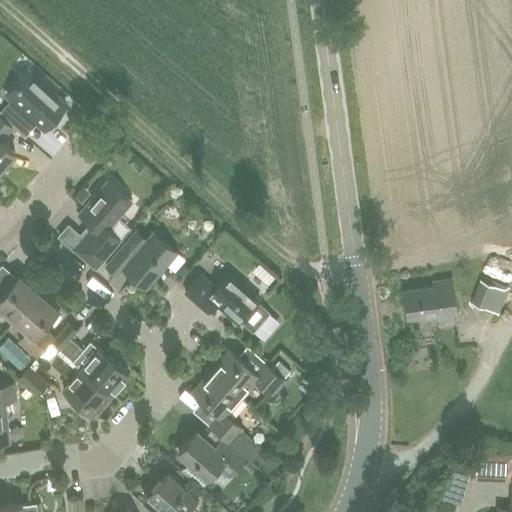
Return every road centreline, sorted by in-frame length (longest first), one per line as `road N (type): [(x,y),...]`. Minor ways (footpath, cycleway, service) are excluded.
road 1 (tertiary): [(348,511),(367,447),(369,374),(319,0)]
road 2 (track): [(326,270),(308,268),(261,238),(0,1)]
road 3 (residential): [(0,471),(97,456),(156,397),(156,354)]
road 4 (residential): [(156,354),(18,231)]
